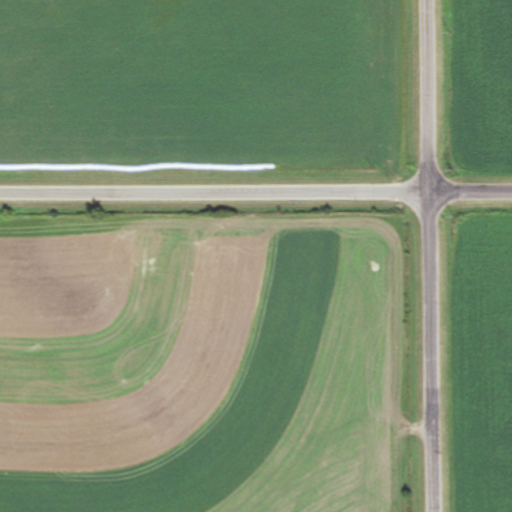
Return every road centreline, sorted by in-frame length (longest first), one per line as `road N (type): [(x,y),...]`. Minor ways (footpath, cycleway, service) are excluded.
road 1 (residential): [(400,511),(395,0)]
road 2 (residential): [(511,175),(0,178)]
